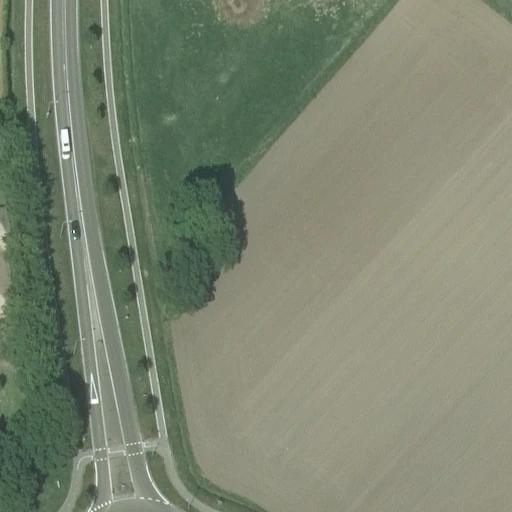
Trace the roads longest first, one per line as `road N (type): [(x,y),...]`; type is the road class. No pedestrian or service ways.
road 1 (secondary): [(90,307),(67,117),(66,0)]
road 2 (secondary): [(149,511),(109,343),(90,307)]
road 3 (secondary): [(90,307),(86,348),(101,511)]
